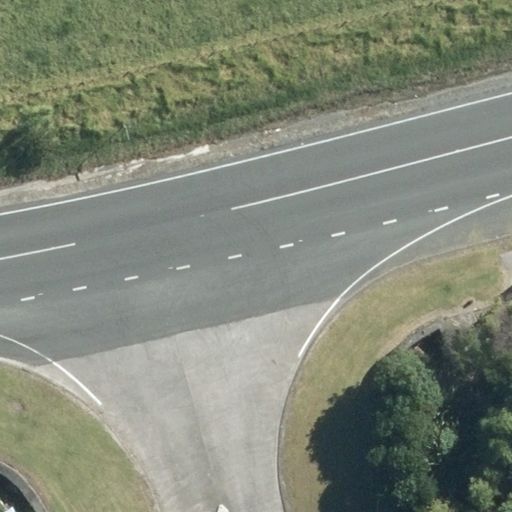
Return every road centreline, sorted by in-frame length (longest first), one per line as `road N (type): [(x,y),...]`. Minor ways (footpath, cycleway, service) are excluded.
road 1 (tertiary): [(169,221),(511,135)]
road 2 (residential): [(231,511),(169,221)]
road 3 (tertiary): [(0,255),(169,221)]
